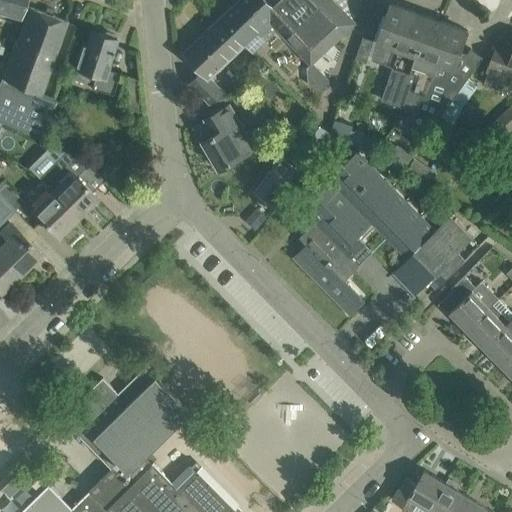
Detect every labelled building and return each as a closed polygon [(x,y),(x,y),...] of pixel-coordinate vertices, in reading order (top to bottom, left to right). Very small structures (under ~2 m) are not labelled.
[(25,0),(0,0),(0,12),(20,19),(25,0)] [(238,0),(183,52),(200,69),(187,82),(209,104),(222,91),(209,78),(244,44),(256,33),(265,42),(277,31),(284,39),(286,38),(270,20),(278,12),(267,0),(238,0)] [(267,0),(278,12),(270,20),(286,38),(294,45),(304,35),(297,27),(304,21),(298,15),(310,3),(307,0),(267,0)] [(304,35),(294,45),(311,63),(311,64),(312,63),(340,37),(355,23),(333,0),(307,0),(310,3),(298,15),(304,21),(297,27),(304,35)] [(378,43),(371,60),(392,67),(381,100),(397,106),(407,110),(436,120),(438,121),(441,116),(467,79),(471,73),(457,68),(461,62),(462,60),(457,58),(459,52),(466,31),(441,22),(428,17),(391,4),(378,43)] [(41,95),(66,21),(29,7),(17,42),(15,41),(0,79),(0,122),(41,142),(56,102),(41,95)] [(86,44),(82,42),(71,75),(73,79),(84,83),(88,81),(90,75),(94,76),(91,88),(93,89),(112,95),(119,73),(106,69),(116,38),(91,30),(86,44)] [(511,54),(494,48),(485,72),(487,73),(484,83),(500,90),(502,85),(511,88),(511,54)] [(141,110),(138,80),(125,75),(116,102),(141,110)] [(467,79),(441,116),(451,123),(453,124),(460,113),(463,110),(461,108),(476,86),(467,79)] [(495,146),(508,134),(511,129),(511,105),(487,129),(480,121),(475,125),(495,146)] [(254,149),(229,106),(194,126),(219,169),(254,149)] [(303,168),(328,133),(310,120),(285,155),(303,168)] [(378,139),(351,130),(353,125),(335,120),(330,133),(347,142),(373,154),(378,139)] [(38,177),(51,191),(76,216),(94,197),(95,198),(96,197),(76,176),(89,163),(64,151),(64,152),(56,159),(57,161),(57,162),(40,178),(39,176),(38,177)] [(314,223),(350,258),(365,244),(360,239),(373,226),(406,259),(435,230),(358,151),(343,166),(336,158),(321,173),(328,180),(314,194),(321,202),(307,216),(314,223)] [(280,155),(254,192),(274,207),(275,207),(283,196),(301,170),(280,155)] [(5,183),(0,187),(0,195),(14,210),(23,202),(5,183)] [(57,234),(76,216),(51,191),(31,210),(57,236),(58,235),(57,234)] [(0,229),(0,230),(0,229),(0,252),(19,272),(39,253),(25,238),(6,218),(14,210),(0,195),(0,229)] [(450,216),(435,230),(406,259),(396,270),(402,277),(399,281),(414,296),(428,282),(435,289),(464,260),(457,253),(472,239),(450,216)] [(358,266),(350,258),(314,223),(300,237),(307,244),(292,258),(349,316),(364,301),(343,280),(358,266)] [(73,262),(79,249),(62,241),(56,254),(73,262)] [(0,291),(19,272),(0,252),(0,291)] [(450,289),(461,300),(449,312),(467,329),(498,298),(481,281),(475,287),(464,275),(450,289)] [(511,318),(511,311),(498,298),(467,329),(484,347),(511,318)] [(511,318),(484,347),(500,364),(511,352),(511,318)] [(511,352),(500,364),(511,375),(511,352)] [(74,418),(68,424),(111,469),(116,474),(122,467),(129,474),(145,457),(146,458),(190,413),(158,381),(145,367),(132,379),(118,393),(102,378),(73,406),(80,412),(74,418)] [(226,511),(226,503),(230,503),(230,498),(200,467),(196,463),(192,466),(174,484),(171,481),(161,471),(153,463),(152,464),(146,458),(145,457),(129,474),(122,467),(116,474),(111,469),(89,490),(100,501),(89,511),(75,511),(71,508),(69,509),(55,494),(48,501),(40,493),(20,511),(226,511)] [(405,477),(392,500),(403,506),(403,507),(408,498),(417,504),(412,511),(426,511),(428,510),(444,483),(424,470),(416,483),(405,477)] [(444,483),(428,510),(431,511),(454,511),(465,495),(458,491),(456,490),(459,485),(449,478),(447,477),(444,483)] [(13,478),(1,489),(10,498),(21,486),(13,478)] [(465,495),(454,511),(492,511),(471,499),(465,495)]
